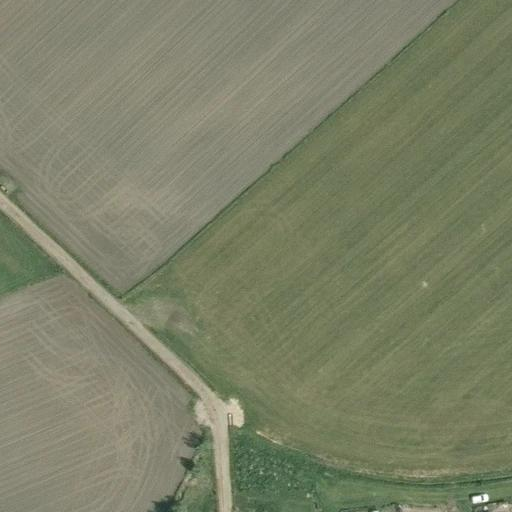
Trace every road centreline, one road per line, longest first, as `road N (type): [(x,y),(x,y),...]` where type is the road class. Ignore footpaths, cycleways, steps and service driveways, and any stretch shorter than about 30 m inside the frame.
road 1 (track): [(0,198),(204,390),(221,440),(226,511)]
road 2 (track): [(351,491),(511,490)]
